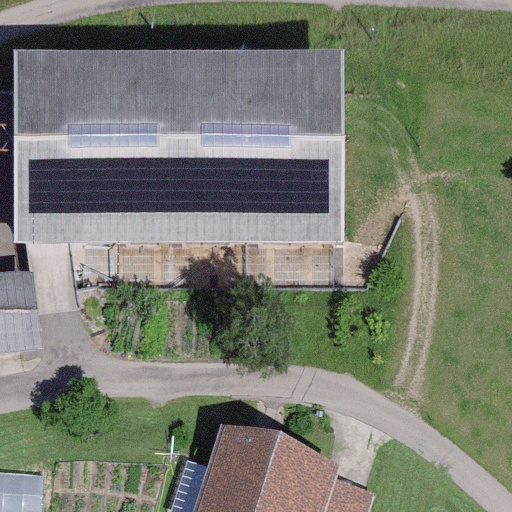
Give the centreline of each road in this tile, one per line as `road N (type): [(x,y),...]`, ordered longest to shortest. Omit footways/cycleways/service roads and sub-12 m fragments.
road 1 (unclassified): [(0,401),(83,384),(222,379),(339,391),(425,438),(510,511)]
road 2 (unclassified): [(122,0),(80,4),(0,35)]
